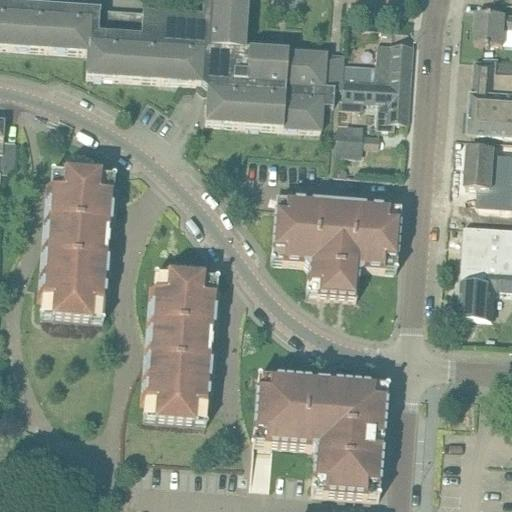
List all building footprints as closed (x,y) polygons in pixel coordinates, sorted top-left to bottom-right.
[(243,53),(247,0),(202,0),(201,21),(0,6),(0,51),(87,58),(85,81),(200,89),(207,94),(205,128),(320,136),(322,111),(332,111),(334,93),(340,94),(342,60),(243,53)] [(506,18),(496,17),(476,16),(474,47),(503,49),(504,31),(511,31),(511,20),(506,20),(506,18)] [(373,88),(409,91),(412,50),(376,48),(373,88)] [(471,97),(470,101),(511,103),(511,67),(494,67),(474,65),(472,92),(475,92),(475,98),(471,97)] [(346,75),(345,87),(364,88),(365,76),(346,75)] [(338,104),(338,111),(353,111),(362,112),(362,106),(378,107),(380,107),(380,117),(377,117),(376,117),(375,131),(375,134),(393,135),(393,128),(406,129),(407,129),(409,91),(373,88),(373,89),(364,88),(345,87),(342,86),(341,105),(338,104)] [(511,103),(470,101),(470,104),(473,104),(472,114),(470,114),(468,139),(511,141),(511,103)] [(362,139),(337,138),(336,152),(361,154),(362,139)] [(0,178),(6,179),(6,176),(10,170),(14,171),(16,147),(2,147),(2,159),(1,159),(0,162),(0,161),(0,178)] [(494,152),(489,151),(469,150),(466,192),(491,193),(492,172),(511,174),(511,160),(493,159),(494,152)] [(102,327),(112,206),(114,180),(102,180),(103,176),(63,173),(63,176),(51,175),(39,322),(102,327)] [(274,216),(270,267),(303,270),(307,275),(305,301),(355,305),(357,279),(362,275),(395,278),(399,226),(400,215),(275,205),(274,216)] [(511,234),(484,233),(464,231),(464,233),(466,233),(459,322),(492,324),(494,293),(511,294),(511,234)] [(154,278),(142,425),(205,430),(217,283),(205,282),(206,279),(166,276),(166,279),(154,278)] [(310,499),(378,504),(387,393),(257,382),(251,450),(311,455),(313,457),(310,499)]
